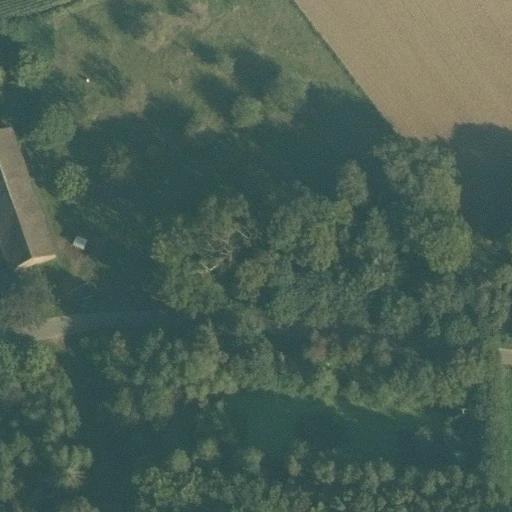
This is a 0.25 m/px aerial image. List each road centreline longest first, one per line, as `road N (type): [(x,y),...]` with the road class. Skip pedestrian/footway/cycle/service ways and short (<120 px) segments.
road 1 (residential): [(511,357),(183,316),(37,325),(0,339)]
road 2 (track): [(101,511),(91,416),(37,325)]
